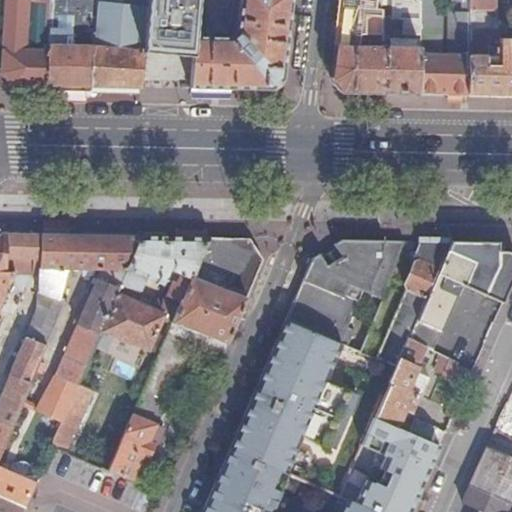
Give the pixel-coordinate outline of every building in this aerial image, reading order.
[(47,89),(55,1),(41,0),(35,0),(6,0),(2,77),(12,88),(32,89),(47,89)] [(120,90),(141,91),(148,4),(148,0),(40,0),(41,0),(55,1),(98,4),(91,90),(120,90)] [(228,42),(196,40),(192,92),(240,93),(272,94),(283,82),(291,0),(240,0),(236,36),(228,42)] [(199,0),(198,9),(207,10),(208,0),(199,0)] [(420,0),(419,0),(341,0),(333,83),(341,95),(374,96),(418,96),(419,51),(374,50),(374,44),(369,44),(368,50),(359,50),(360,38),(382,38),(382,14),(375,13),(376,0),(384,0),(392,1),(391,23),(403,23),(403,38),(419,38),(420,0)] [(442,59),(443,29),(436,29),(437,1),(420,0),(419,38),(419,51),(418,96),(447,97),(468,97),(470,4),(462,4),(462,16),(448,15),(447,59),(442,59)] [(469,0),(470,4),(468,97),(492,98),(511,98),(511,42),(501,42),(495,13),(493,13),(492,0),(469,0)] [(91,90),(98,4),(55,1),(47,89),(72,90),(91,90)] [(170,6),(148,4),(141,91),(176,92),(178,70),(166,70),(167,60),(165,60),(170,6)] [(0,239),(0,331),(1,332),(2,330),(3,330),(5,325),(0,322),(0,312),(8,294),(22,294),(29,275),(41,275),(42,237),(24,237),(4,236),(0,239)] [(41,275),(40,294),(60,301),(67,271),(85,271),(85,279),(94,279),(97,272),(103,272),(57,379),(78,388),(78,386),(94,349),(98,342),(121,287),(142,238),(42,237),(41,275)] [(121,287),(140,295),(147,281),(163,288),(169,273),(179,277),(174,287),(172,286),(169,291),(161,309),(176,316),(209,240),(142,238),(121,287)] [(143,392),(167,403),(193,341),(224,355),(263,262),(251,240),(209,240),(176,316),(166,339),(143,392)] [(319,256),(312,260),(285,323),(323,339),(346,348),(353,334),(347,331),(362,295),(382,303),(404,243),(341,242),(334,246),(336,251),(322,260),(319,256)] [(407,296),(380,360),(397,368),(408,342),(451,244),(419,243),(418,248),(414,260),(418,262),(415,264),(403,294),(407,296)] [(425,349),(434,353),(462,288),(503,306),(511,285),(511,252),(507,245),(451,244),(408,342),(425,349)] [(163,288),(169,291),(172,286),(174,287),(179,277),(169,273),(163,288)] [(39,293),(38,311),(40,312),(60,320),(67,304),(60,301),(40,294),(39,293)] [(119,299),(104,333),(148,351),(162,317),(119,299)] [(60,320),(40,312),(0,407),(0,422),(13,429),(60,320)] [(397,430),(405,410),(411,413),(418,397),(407,392),(415,374),(419,365),(425,349),(408,342),(397,368),(388,387),(381,405),(374,421),(397,430)] [(443,357),(435,374),(441,377),(440,380),(453,386),(448,397),(453,398),(447,409),(455,413),(472,375),(457,368),(459,365),(443,357)] [(415,374),(429,380),(433,371),(419,365),(415,374)] [(418,397),(422,398),(429,380),(415,374),(407,392),(418,397)] [(57,379),(42,414),(59,422),(63,423),(78,388),(57,379)] [(52,448),(68,454),(94,393),(78,386),(78,388),(63,423),(52,448)] [(108,473),(139,486),(163,430),(157,427),(167,403),(143,392),(111,467),(108,473)] [(447,409),(444,416),(452,420),(455,413),(447,409)] [(42,414),(37,412),(22,448),(44,458),(59,422),(42,414)] [(415,420),(408,435),(435,447),(439,449),(446,434),(415,420)] [(0,422),(0,460),(13,429),(0,422)] [(186,440),(189,434),(180,431),(178,436),(186,440)] [(511,511),(511,462),(487,450),(462,506),(474,511),(511,511)] [(105,464),(102,470),(108,473),(111,467),(105,464)] [(0,496),(27,508),(36,485),(0,469),(0,496)] [(0,496),(0,511),(25,511),(27,508),(0,496)]
